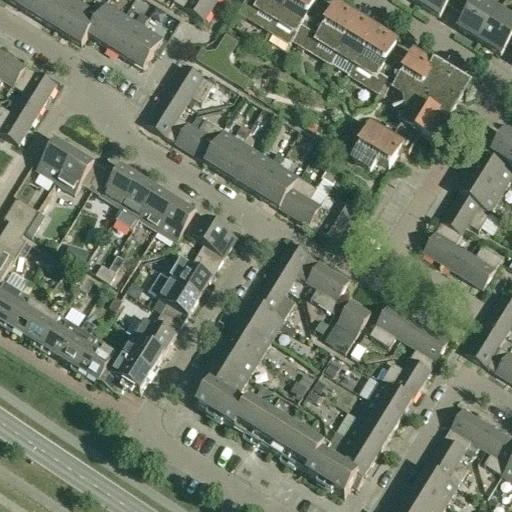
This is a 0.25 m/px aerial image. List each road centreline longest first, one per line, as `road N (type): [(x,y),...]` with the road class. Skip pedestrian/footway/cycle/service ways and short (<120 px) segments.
road 1 (residential): [(247,497),(139,427),(266,222)]
road 2 (residential): [(266,222),(127,138),(75,86)]
road 3 (residential): [(387,257),(438,176),(442,156),(456,137),(487,125),(510,87)]
road 4 (residential): [(380,511),(463,379),(511,408)]
road 5 (residential): [(510,87),(366,0)]
road 6 (tertiary): [(133,511),(0,422)]
road 7 (residential): [(0,201),(75,86)]
road 8 (residential): [(370,283),(266,222)]
